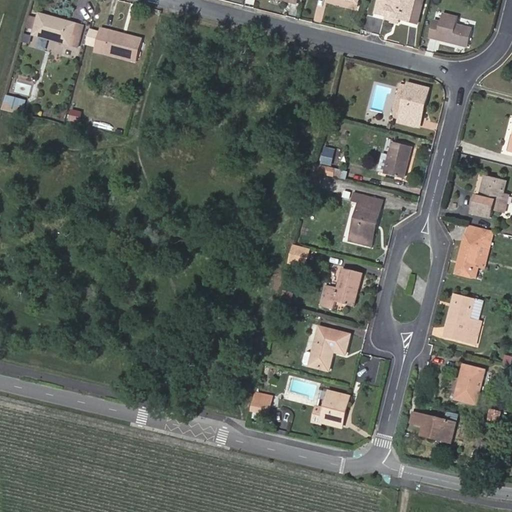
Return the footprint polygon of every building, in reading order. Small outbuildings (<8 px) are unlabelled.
[(410,21),(411,19),(415,1),(411,0),(380,0),(378,10),(391,13),(390,17),(393,18),(399,19),(410,21)] [(415,1),(411,19),(418,21),(422,2),(415,1)] [(48,39),(57,41),(71,45),(76,26),(76,24),(41,15),(35,35),(48,39)] [(434,21),(430,37),(470,47),(474,30),(458,26),(459,19),(443,15),(441,23),(434,21)] [(76,26),(71,45),(77,47),(82,28),(76,26)] [(125,39),(126,35),(102,28),(101,33),(125,39)] [(89,44),(97,47),(101,33),(93,31),(89,44)] [(144,39),(126,35),(125,39),(101,33),(97,47),(96,52),(138,63),(144,39)] [(55,47),(57,41),(48,39),(46,44),(55,47)] [(421,105),(427,106),(431,90),(408,84),(405,97),(401,112),(399,121),(415,125),(416,119),(418,119),(421,105)] [(401,112),(405,97),(399,95),(395,110),(401,112)] [(8,98),(6,105),(27,110),(28,103),(8,98)] [(423,121),(427,106),(421,105),(418,119),(423,121)] [(421,127),(423,121),(418,119),(416,119),(415,125),(421,127)] [(379,173),(386,174),(405,179),(413,147),(394,142),(390,156),(384,154),(379,173)] [(316,163),(314,172),(334,177),(337,169),(316,163)] [(348,171),(337,169),(334,177),(345,180),(348,171)] [(324,176),(314,173),(309,192),(319,195),(324,176)] [(493,219),(494,212),(497,202),(502,204),(503,197),(507,181),(487,176),(482,198),(478,197),(474,213),(493,219)] [(371,222),(378,224),(383,202),(356,195),(355,201),(361,203),(351,241),(366,245),(367,238),(371,222)] [(494,212),(505,214),(509,198),(503,197),(502,204),(497,202),(494,212)] [(374,240),(378,224),(371,222),(367,238),(374,240)] [(457,273),(473,278),(476,267),(481,249),(490,251),(494,235),(495,232),(469,226),(457,273)] [(311,250),(294,246),(290,263),(297,265),(299,257),(309,259),(311,250)] [(476,267),(473,278),(482,280),(490,251),(481,249),(476,267)] [(299,257),(297,265),(307,267),(309,259),(299,257)] [(330,286),(325,307),(335,310),(336,302),(355,307),(363,273),(345,269),(340,289),(330,286)] [(321,306),(325,307),(330,286),(326,286),(321,306)] [(482,321),(479,320),(471,318),(476,299),(457,295),(446,337),(476,345),(482,321)] [(471,318),(479,320),(484,302),(476,299),(471,318)] [(330,350),(335,352),(347,354),(351,336),(321,328),(311,366),(330,371),(333,358),(328,357),(330,350)] [(486,371),(465,366),(457,399),(477,405),(486,371)] [(343,415),(346,416),(351,397),(330,392),(325,411),(322,423),(340,427),(343,415)] [(256,395),(252,411),(269,415),(273,399),(256,395)] [(322,423),(325,411),(318,409),(314,422),(322,424),(322,423)] [(493,410),(490,420),(499,422),(501,412),(493,410)] [(426,426),(428,416),(415,413),(412,423),(426,426)] [(435,435),(453,439),(457,424),(428,416),(426,426),(423,436),(434,439),(435,435)] [(452,444),(453,439),(435,435),(434,439),(452,444)] [(479,454),(477,467),(488,469),(490,456),(479,454)]
